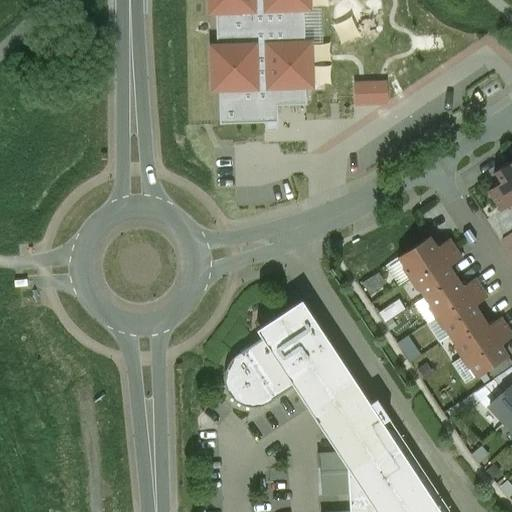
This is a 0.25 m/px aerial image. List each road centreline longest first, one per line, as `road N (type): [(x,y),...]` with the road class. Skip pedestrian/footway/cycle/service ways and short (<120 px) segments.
road 1 (residential): [(199,258),(286,236),(433,169)]
road 2 (tertiary): [(129,0),(135,206)]
road 3 (tertiary): [(142,322),(155,511)]
road 4 (tertiary): [(135,206),(91,234),(84,272),(109,312),(142,322)]
road 5 (residential): [(511,286),(433,169)]
